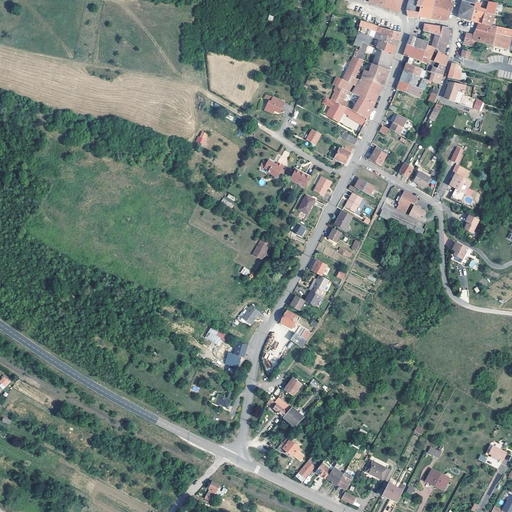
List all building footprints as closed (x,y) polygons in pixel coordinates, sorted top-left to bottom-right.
[(402,1),(400,0),(398,0),(397,0),(367,0),(367,1),(367,2),(398,12),(399,8),(402,1)] [(408,0),(408,5),(406,10),(415,12),(416,7),(418,2),(412,0),(408,0)] [(418,0),(418,2),(416,7),(419,8),(418,13),(419,13),(418,16),(424,17),(430,18),(433,0),(418,0)] [(447,0),(433,0),(430,18),(438,19),(445,21),(447,19),(450,11),(453,2),(452,1),(447,0)] [(470,20),(475,0),(461,0),(457,17),(465,19),(470,20)] [(473,21),(479,23),(481,23),(484,12),(494,15),(498,4),(487,1),(483,0),(475,0),(470,20),(473,21)] [(415,12),(406,10),(407,16),(412,17),(417,18),(417,17),(418,16),(419,13),(418,13),(415,12)] [(276,14),(267,11),(265,20),(273,23),(276,14)] [(476,29),(510,38),(511,30),(491,25),(494,15),(484,12),(481,23),(479,23),(477,26),(476,29)] [(358,26),(373,30),(376,31),(382,33),(382,32),(375,29),(375,27),(384,30),(383,34),(398,40),(399,36),(400,33),(393,31),(377,26),(373,24),(363,22),(360,21),(358,26)] [(442,35),(444,27),(435,26),(424,24),(423,31),(434,33),(442,35)] [(356,32),(371,36),(373,30),(358,26),(357,29),(356,32)] [(431,44),(434,47),(438,49),(444,52),(445,49),(447,42),(451,28),(444,27),(442,35),(434,33),(431,44)] [(475,31),(474,33),(489,37),(487,44),(508,49),(510,38),(476,29),(475,31)] [(397,44),(398,40),(383,34),(382,33),(376,31),(374,37),(375,38),(390,44),(396,47),(397,44)] [(368,44),(371,36),(356,32),(355,34),(352,44),(359,46),(361,41),(368,44)] [(476,41),(487,44),(489,37),(474,33),(473,35),(465,33),(464,39),(462,44),(475,47),(476,41)] [(408,41),(407,44),(425,50),(427,43),(420,40),(420,39),(410,36),(408,41)] [(394,52),(396,47),(390,44),(375,38),(372,46),(392,56),(394,52)] [(362,60),(371,63),(387,70),(388,70),(390,62),(392,56),(372,46),(368,44),(361,41),(359,46),(358,50),(356,49),(354,56),(362,60)] [(434,49),(434,47),(431,44),(427,43),(425,50),(421,61),(428,63),(429,61),(434,49)] [(405,63),(419,68),(421,61),(425,50),(407,44),(405,52),(403,55),(407,57),(405,63)] [(470,52),(463,50),(462,53),(461,57),(468,59),(470,52)] [(438,51),(433,62),(445,66),(446,62),(448,56),(443,54),(438,51)] [(350,76),(354,77),(362,60),(354,56),(349,65),(343,79),(348,81),(350,76)] [(418,77),(425,79),(428,71),(429,71),(431,68),(427,67),(428,63),(421,61),(419,68),(421,69),(418,77)] [(433,62),(432,62),(431,67),(443,71),(444,68),(445,66),(433,62)] [(389,70),(388,70),(387,70),(371,63),(367,72),(363,70),(361,77),(382,86),(383,86),(384,82),(386,78),(389,70)] [(404,67),(403,71),(418,77),(421,69),(419,68),(405,63),(404,67)] [(456,64),(452,63),(448,77),(461,80),(462,71),(460,65),(456,64)] [(429,71),(442,75),(443,73),(443,71),(431,67),(431,68),(429,71)] [(424,90),(427,80),(425,79),(418,77),(403,71),(401,75),(400,80),(422,89),(424,90)] [(425,79),(427,80),(439,84),(442,75),(429,71),(428,71),(425,79)] [(467,76),(466,85),(468,86),(475,87),(473,98),(507,109),(511,110),(511,107),(511,84),(491,79),(467,73),(467,76)] [(332,85),(336,87),(337,86),(347,91),(350,84),(352,85),(355,78),(354,77),(350,76),(348,81),(343,79),(336,77),(332,85)] [(377,96),(382,86),(361,77),(359,80),(357,79),(350,92),(374,103),(377,96)] [(419,98),(422,89),(400,80),(398,85),(396,89),(419,98)] [(464,94),(468,86),(466,85),(451,82),(450,82),(448,87),(444,97),(454,101),(457,92),(464,94)] [(337,86),(336,87),(330,99),(330,100),(332,101),(337,104),(338,103),(344,107),(350,110),(366,119),(371,110),(374,103),(350,92),(347,91),(337,86)] [(433,103),(437,94),(432,92),(430,97),(427,101),(433,103)] [(464,94),(457,92),(454,101),(444,97),(444,99),(461,105),(464,94)] [(284,102),(273,96),(270,101),(268,100),(264,109),(272,113),(274,110),(279,112),(284,102)] [(330,99),(325,96),(322,102),(329,106),(332,101),(330,100),(330,99)] [(337,104),(332,101),(329,106),(325,114),(337,121),(342,112),(344,107),(338,103),(337,104)] [(366,119),(350,110),(347,115),(346,117),(363,126),(366,119)] [(438,113),(433,111),(428,118),(429,118),(434,121),(438,113)] [(408,119),(397,114),(395,119),(396,120),(394,123),(393,122),(390,129),(399,135),(408,119)] [(388,129),(383,125),(379,131),(385,135),(388,129)] [(320,134),(311,130),(306,139),(314,144),(320,134)] [(357,138),(344,131),(341,136),(354,144),(357,138)] [(352,149),(345,145),(343,150),(339,148),(335,158),(345,163),(352,149)] [(383,150),(376,146),(369,158),(380,165),(387,153),(383,150)] [(462,154),(455,151),(451,161),(458,164),(462,155),(462,154)] [(267,172),(280,179),(285,169),(281,167),(283,165),(277,162),(275,165),(272,163),(273,162),(268,159),(266,162),(263,168),(268,170),(267,172)] [(413,168),(404,163),(399,172),(404,175),(407,177),(413,168)] [(460,166),(458,169),(468,174),(470,171),(460,166)] [(310,177),(295,169),(294,172),(290,179),(305,187),(310,177)] [(468,174),(458,169),(456,173),(455,173),(449,184),(465,192),(471,181),(466,179),(468,174)] [(424,187),(430,177),(421,172),(419,171),(413,181),(417,184),(424,187)] [(330,181),(321,176),(314,191),(323,195),(327,188),(326,188),(330,181)] [(361,179),(359,182),(370,189),(372,190),(374,187),(361,179)] [(369,196),(372,190),(370,189),(359,182),(358,183),(357,183),(354,187),(369,196)] [(462,192),(455,188),(450,197),(458,201),(462,192)] [(399,204),(407,208),(410,203),(414,204),(417,198),(410,194),(404,191),(398,203),(399,204)] [(363,198),(353,193),(349,200),(351,201),(347,208),(354,212),(363,198)] [(299,209),(307,214),(315,201),(306,196),(299,209)] [(232,208),(235,204),(223,198),(221,202),(232,208)] [(405,213),(407,208),(399,204),(396,209),(405,213)] [(413,205),(411,209),(422,215),(424,211),(413,205)] [(422,230),(382,209),(379,215),(393,223),(419,236),(420,235),(422,230)] [(422,215),(411,209),(408,215),(419,221),(422,215)] [(353,216),(342,210),(335,223),(345,229),(353,216)] [(469,214),(466,220),(467,221),(464,228),(472,232),(478,219),(475,218),(475,217),(469,214)] [(307,229),(297,223),(293,231),(303,236),(307,229)] [(342,233),(333,228),(328,238),(336,243),(342,233)] [(270,243),(262,238),(253,253),(262,259),(268,247),(270,243)] [(456,241),(454,245),(451,248),(453,249),(451,253),(462,259),(468,247),(466,246),(456,241)] [(329,256),(333,251),(327,247),(323,252),(329,256)] [(350,253),(340,247),(337,252),(348,257),(350,253)] [(311,270),(319,275),(321,276),(326,265),(316,260),(311,270)] [(473,260),(468,265),(472,269),(478,264),(473,260)] [(240,272),(246,276),(250,271),(244,267),(240,272)] [(314,278),(310,284),(322,291),(329,280),(321,276),(319,275),(316,280),(314,278)] [(322,292),(322,291),(310,284),(308,289),(310,291),(320,297),(321,297),(324,293),(322,292)] [(317,302),(320,297),(310,291),(307,296),(317,302)] [(304,300),(296,295),(292,301),(293,302),(291,306),(298,310),(304,300)] [(315,306),(317,302),(307,296),(304,300),(315,306)] [(261,312),(252,306),(244,318),(253,325),(261,312)] [(279,325),(286,329),(287,327),(296,333),(306,340),(310,333),(294,322),(297,317),(297,316),(287,311),(279,325)] [(212,327),(206,337),(217,343),(220,339),(225,342),(229,337),(212,327)] [(306,340),(296,333),(295,334),(290,340),(291,341),(295,343),(301,348),(303,344),(306,340)] [(235,354),(240,355),(243,356),(247,345),(242,344),(234,342),(234,343),(236,344),(233,353),(235,354)] [(235,354),(233,353),(230,365),(237,367),(240,355),(235,354)] [(264,358),(271,361),(273,356),(266,353),(264,358)] [(0,387),(3,390),(10,381),(4,375),(0,379),(0,387)] [(301,384),(293,377),(284,388),(293,395),(295,392),(301,384)] [(230,400),(217,393),(213,402),(220,406),(220,404),(227,407),(229,404),(228,404),(230,400)] [(283,416),(287,412),(275,402),(269,398),(267,404),(274,409),(273,410),(277,413),(278,412),(283,416)] [(291,407),(279,398),(275,402),(287,412),(291,407)] [(304,417),(293,407),(288,413),(287,412),(283,416),(283,417),(289,421),(288,422),(291,424),(290,425),(293,428),(299,421),(304,417)] [(417,425),(414,430),(422,433),(424,429),(417,425)] [(76,430),(72,440),(86,446),(90,436),(76,430)] [(292,435),(289,438),(299,447),(302,444),(292,435)] [(299,447),(289,438),(288,437),(285,440),(279,446),(279,447),(278,449),(281,451),(283,448),(286,451),(288,452),(292,456),(293,455),(300,460),(304,455),(299,452),(301,450),(299,448),(299,447)] [(430,440),(427,446),(432,449),(436,443),(430,440)] [(503,457),(506,452),(492,444),(490,448),(488,447),(485,453),(498,460),(500,457),(502,459),(503,457)] [(315,460),(311,456),(308,460),(308,461),(298,472),(305,478),(315,466),(312,464),(315,460)] [(365,470),(368,472),(374,461),(371,459),(365,470)] [(381,479),(387,468),(374,461),(368,472),(381,479)] [(321,462),(315,471),(325,478),(326,477),(331,469),(321,462)] [(342,466),(336,462),(331,469),(326,477),(336,484),(337,484),(342,475),(343,473),(339,470),(342,466)] [(389,470),(387,468),(381,479),(384,480),(389,470)] [(447,483),(449,478),(431,469),(426,479),(439,485),(444,488),(447,483)] [(367,474),(380,480),(381,479),(368,472),(367,474)] [(346,489),(351,480),(342,475),(337,484),(346,489)] [(212,481),(209,488),(210,489),(205,498),(210,500),(215,491),(216,492),(220,485),(212,481)] [(386,487),(382,494),(389,498),(395,486),(391,484),(388,483),(386,487)] [(412,494),(415,487),(409,485),(406,492),(412,494)] [(398,499),(403,490),(395,486),(389,498),(397,502),(398,499)] [(223,487),(221,492),(218,490),(217,492),(224,496),(227,489),(223,487)] [(345,491),(341,498),(350,503),(354,496),(345,491)] [(511,511),(511,494),(511,493),(502,510),(505,511),(511,511)] [(127,495),(127,511),(147,511),(149,510),(127,495)]
